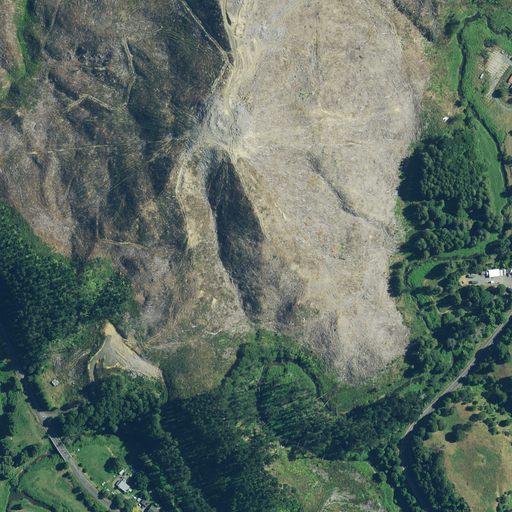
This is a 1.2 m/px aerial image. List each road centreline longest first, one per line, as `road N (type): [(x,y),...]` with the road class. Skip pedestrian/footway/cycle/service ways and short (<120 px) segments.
road 1 (tertiary): [(511,316),(407,438),(408,474),(433,511)]
road 2 (tertiary): [(123,511),(86,482),(0,333)]
